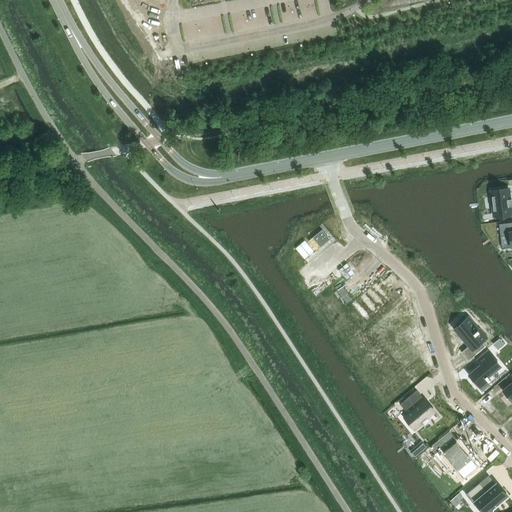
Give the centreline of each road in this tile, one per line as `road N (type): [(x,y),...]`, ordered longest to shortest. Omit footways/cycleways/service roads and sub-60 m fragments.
road 1 (unclassified): [(347,511),(227,327),(73,159),(0,27)]
road 2 (residential): [(511,450),(454,393),(419,288),(352,226),(326,157)]
road 3 (track): [(171,137),(511,77)]
road 4 (secondary): [(70,28),(99,86),(168,167),(191,180),(226,176)]
road 5 (secondary): [(226,176),(203,174),(173,154),(70,28)]
road 6 (secondary): [(511,120),(326,157)]
